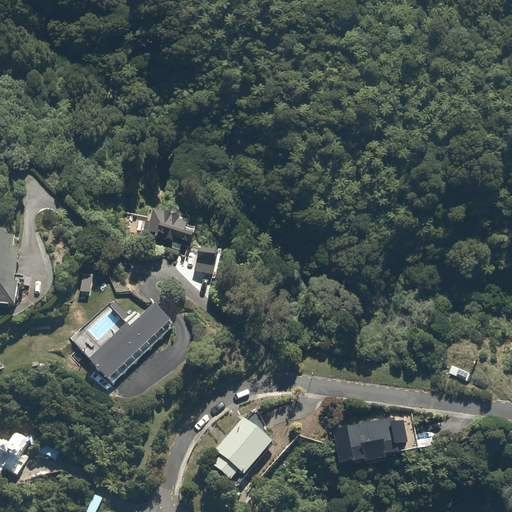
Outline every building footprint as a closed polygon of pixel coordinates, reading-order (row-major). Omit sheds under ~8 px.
[(152,214),(148,232),(193,242),(197,224),(152,214)] [(16,235),(0,232),(0,305),(16,307),(19,279),(12,278),(16,235)] [(220,260),(201,253),(194,272),(213,280),(220,260)] [(94,278),(80,276),(78,292),(92,293),(94,278)] [(171,324),(153,306),(131,329),(126,324),(89,361),(111,383),(171,324)] [(95,373),(76,354),(71,359),(89,378),(95,373)] [(453,365),(449,373),(468,382),(472,375),(453,365)] [(274,444),(243,416),(212,450),(219,456),(210,466),(235,488),(274,444)] [(387,459),(413,453),(407,422),(363,431),(363,428),(333,434),(340,468),(366,463),(367,467),(388,462),(387,459)] [(0,440),(0,466),(20,478),(31,459),(24,455),(32,441),(15,432),(7,445),(0,440)]
